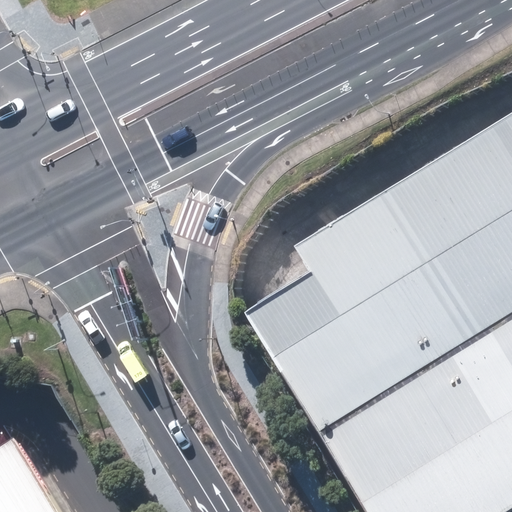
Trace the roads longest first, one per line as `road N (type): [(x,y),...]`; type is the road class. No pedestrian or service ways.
road 1 (tertiary): [(328,69),(228,180),(199,255),(196,377),(276,511)]
road 2 (tertiary): [(218,511),(41,220)]
road 3 (secondary): [(328,69),(41,220)]
road 4 (secondary): [(11,125),(243,0)]
road 5 (secondary): [(453,0),(328,69)]
